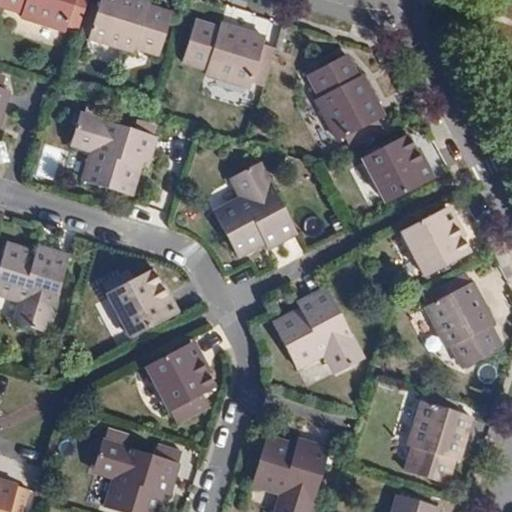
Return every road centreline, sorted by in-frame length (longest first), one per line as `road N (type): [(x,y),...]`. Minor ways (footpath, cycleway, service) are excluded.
road 1 (residential): [(205,511),(245,361),(196,262),(0,194)]
road 2 (residential): [(402,9),(511,223)]
